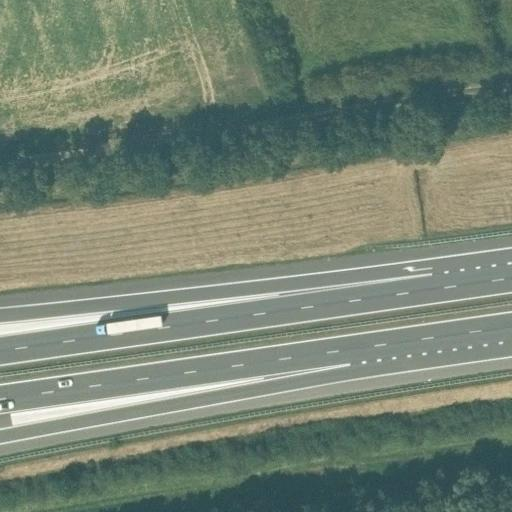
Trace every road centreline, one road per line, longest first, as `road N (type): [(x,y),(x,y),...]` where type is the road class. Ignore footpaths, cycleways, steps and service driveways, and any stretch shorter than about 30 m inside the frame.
road 1 (track): [(0,159),(511,85)]
road 2 (motorway): [(437,289),(0,351)]
road 3 (motorway): [(437,289),(203,291),(0,313)]
road 4 (motorway): [(0,436),(350,353)]
road 5 (motorway): [(0,401),(350,353)]
road 6 (motorway): [(350,353),(511,329)]
